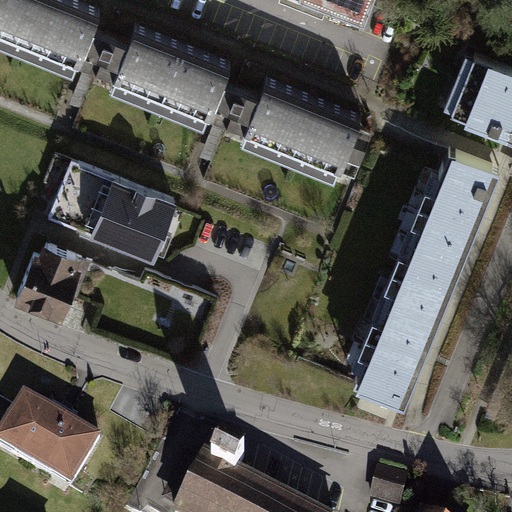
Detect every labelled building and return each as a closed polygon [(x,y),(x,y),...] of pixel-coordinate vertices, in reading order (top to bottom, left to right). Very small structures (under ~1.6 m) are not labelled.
[(120,15),(81,0),(0,0),(0,45),(354,190),(375,133),(381,118),(254,69),(120,15)] [(363,34),(376,0),(282,0),(282,2),(288,4),(363,34)] [(511,137),(511,77),(478,63),(451,128),(507,150),(511,137)] [(354,380),(404,400),(500,162),(450,142),(354,380)] [(172,198),(71,160),(50,215),(151,253),(172,198)] [(82,258),(42,242),(18,298),(59,315),(82,258)] [(58,412),(26,394),(19,406),(0,438),(0,444),(71,485),(100,436),(67,418),(58,412)] [(214,461),(204,456),(200,464),(185,457),(164,498),(179,506),(176,511),(317,511),(237,473),(244,458),(221,447),(214,461)] [(406,474),(380,468),(373,497),(398,503),(406,474)]
